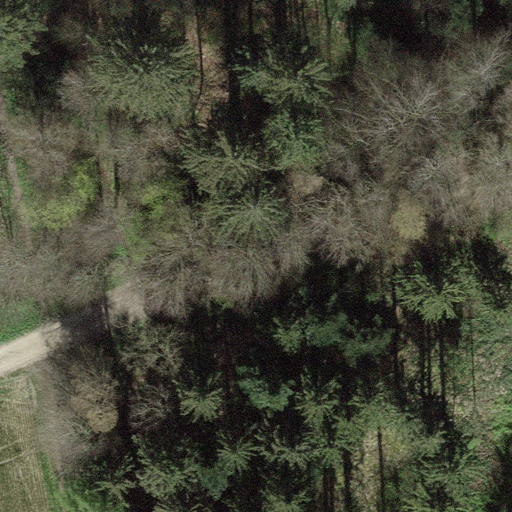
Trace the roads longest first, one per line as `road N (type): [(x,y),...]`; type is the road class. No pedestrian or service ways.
road 1 (track): [(511,176),(292,240),(15,357)]
road 2 (track): [(51,511),(15,357)]
